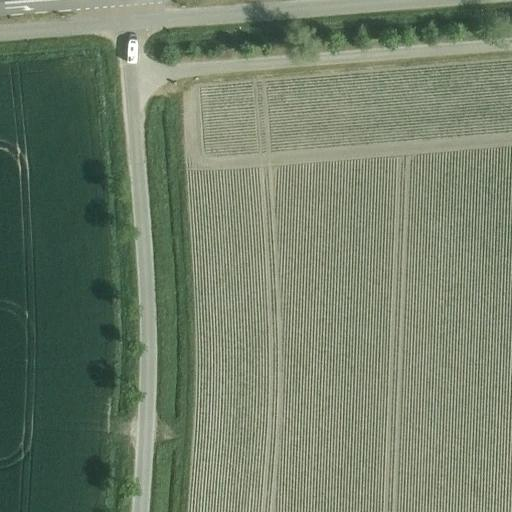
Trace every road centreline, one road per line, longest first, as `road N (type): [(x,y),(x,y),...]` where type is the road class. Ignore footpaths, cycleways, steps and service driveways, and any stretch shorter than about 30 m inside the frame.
road 1 (unclassified): [(140,511),(151,367),(127,22)]
road 2 (unclassified): [(127,22),(414,0)]
road 3 (unclassified): [(0,33),(127,22)]
